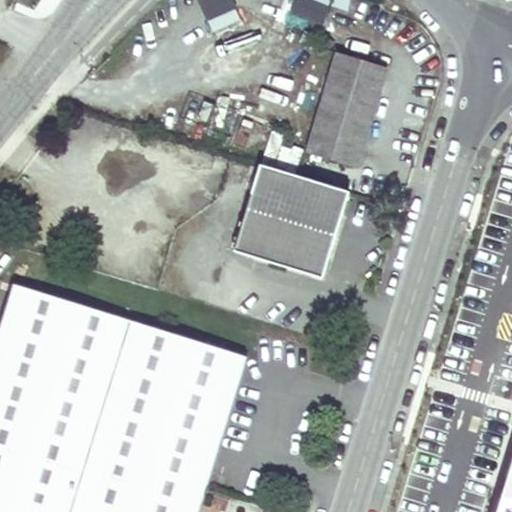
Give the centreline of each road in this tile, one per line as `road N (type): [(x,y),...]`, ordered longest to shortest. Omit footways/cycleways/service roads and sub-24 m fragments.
road 1 (unclassified): [(348,511),(443,200)]
road 2 (unclassified): [(470,69),(443,200)]
